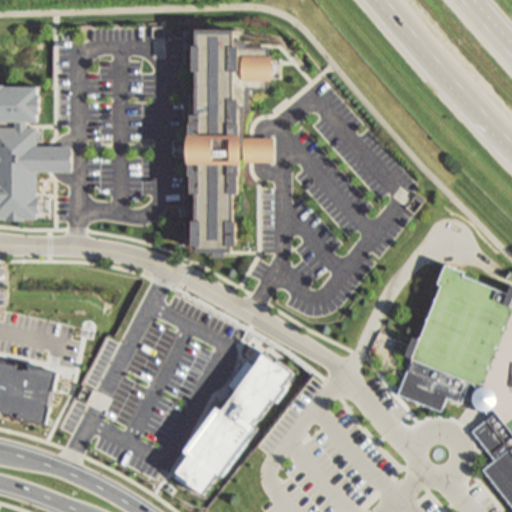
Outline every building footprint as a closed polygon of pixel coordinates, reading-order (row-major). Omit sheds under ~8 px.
[(194,33),(195,139),(184,139),(184,155),(184,170),(193,169),(194,255),(231,255),(230,201),(237,201),(237,167),(243,167),(242,153),(242,141),(242,90),(268,90),(267,48),(231,49),(231,33),(194,33)] [(35,174),(36,161),(36,148),(36,131),(25,131),(24,128),(24,125),(36,125),(36,91),(0,90),(0,221),(35,221),(35,174)] [(242,141),(242,153),(243,167),(271,167),(271,141),(242,141)] [(36,148),(36,161),(35,174),(68,174),(68,148),(36,148)] [(511,505),(485,471),(497,462),(475,433),(498,414),(495,410),(480,390),(477,385),(472,384),(465,404),(450,399),(444,413),(401,395),(442,291),(437,289),(448,264),(467,273),(466,277),(510,295),(511,290),(511,505)] [(265,356),(277,365),(279,363),(295,374),(285,388),(288,390),(277,404),(274,401),(259,422),(258,420),(254,426),(259,430),(223,478),(220,475),(204,496),(193,487),(191,491),(174,479),(191,457),(186,453),(219,409),(223,412),(237,393),(228,387),(247,361),(256,368),(265,356)] [(0,361),(39,370),(39,369),(61,373),(56,393),(54,392),(51,407),(53,407),(50,421),(52,422),(51,426),(49,425),(48,427),(27,422),(28,421),(23,420),(23,422),(12,419),(12,416),(0,413),(0,361)]
